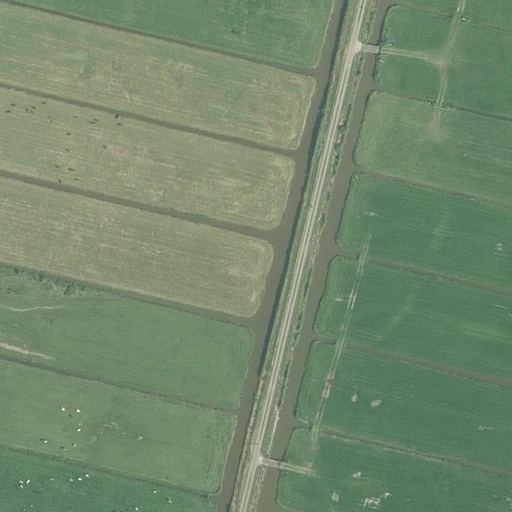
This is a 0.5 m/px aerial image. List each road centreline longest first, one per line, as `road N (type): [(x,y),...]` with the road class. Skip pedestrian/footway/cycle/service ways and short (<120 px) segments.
road 1 (track): [(511,78),(387,53)]
road 2 (track): [(463,0),(439,119)]
